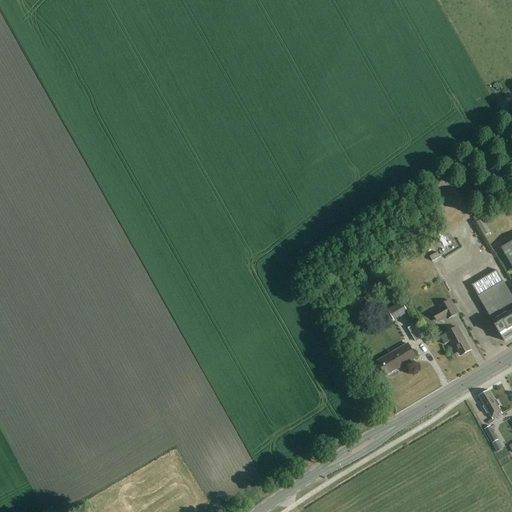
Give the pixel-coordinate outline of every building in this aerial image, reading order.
[(484,236),(490,233),(482,220),(476,223),(484,236)] [(511,241),(501,248),(511,266),(511,241)] [(433,261),(440,257),(438,253),(430,257),(433,261)] [(511,296),(503,282),(479,297),(493,322),(505,342),(511,337),(511,296)] [(441,308),(433,313),(437,321),(446,317),(448,320),(457,314),(450,301),(440,306),(441,308)] [(388,310),(393,320),(407,312),(402,303),(388,310)] [(409,329),(416,342),(422,338),(415,325),(409,329)] [(445,345),(450,342),(454,348),(456,347),(461,357),(471,351),(458,328),(446,334),(440,337),(445,345)] [(364,359),(375,352),(365,338),(355,346),(364,359)] [(385,376),(416,358),(408,344),(377,362),(385,376)] [(495,401),(489,391),(479,397),(485,406),(483,408),(487,414),(489,413),(493,420),(502,414),(498,408),(500,407),(496,400),(495,401)] [(485,430),(493,443),(498,440),(490,427),(485,430)]
